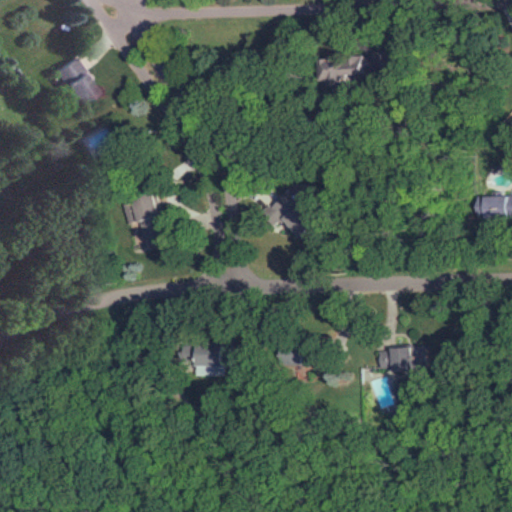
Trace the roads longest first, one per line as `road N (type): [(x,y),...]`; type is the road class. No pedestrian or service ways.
road 1 (residential): [(0,338),(75,303),(146,289),(511,271)]
road 2 (residential): [(231,280),(228,210),(216,165),(110,0)]
